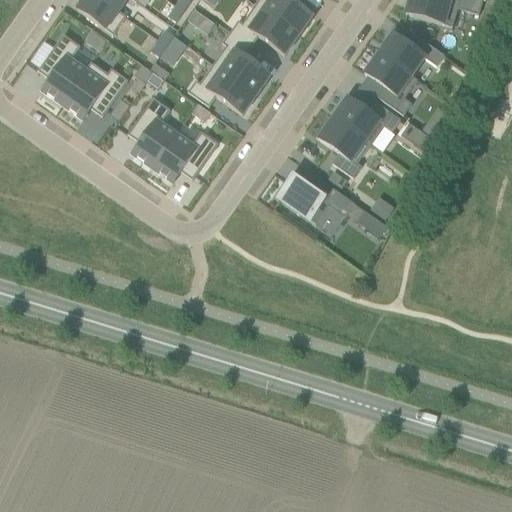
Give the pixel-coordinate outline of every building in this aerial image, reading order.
[(95,0),(85,0),(77,13),(113,39),(126,20),(118,15),(117,15),(95,0)] [(95,0),(117,15),(118,15),(128,1),(128,0),(95,0)] [(184,0),(180,0),(175,9),(179,12),(183,15),(190,4),(184,0)] [(215,0),(203,0),(202,2),(212,9),(217,1),(215,0)] [(260,0),(255,8),(298,39),(312,19),(286,1),(286,0),(260,0)] [(409,0),(405,17),(451,30),(457,11),(478,18),(483,0),(409,0)] [(238,24),(230,36),(251,50),(258,40),(284,58),(298,39),(255,8),(242,27),(238,24)] [(175,9),(167,20),(175,25),(183,15),(179,12),(175,9)] [(195,12),(187,23),(196,28),(203,18),(195,12)] [(165,33),(157,44),(165,49),(173,39),(165,33)] [(92,34),(85,44),(98,53),(105,43),(92,34)] [(226,49),(212,68),(255,99),(269,79),(243,61),(251,50),(230,36),(222,47),(226,49)] [(392,37),(378,57),(411,80),(411,79),(424,61),(436,70),(444,59),(418,41),(412,51),(392,37)] [(63,38),(37,75),(49,83),(41,94),(61,109),(86,74),(70,63),(79,50),(63,38)] [(165,49),(159,58),(172,67),(186,48),(173,39),(165,49)] [(157,44),(150,54),(158,60),(159,58),(165,49),(157,44)] [(378,57),(364,77),(383,91),(376,100),(402,119),(411,107),(403,102),(417,83),(412,80),(378,57)] [(91,66),(61,109),(82,123),(90,112),(102,120),(127,84),(110,72),(107,77),(91,66)] [(154,66),(149,73),(152,75),(163,83),(168,76),(154,66)] [(195,84),(187,96),(208,111),(216,100),(242,118),(255,99),(212,68),(199,87),(195,84)] [(152,75),(146,84),(157,91),(163,83),(152,75)] [(347,101),(332,121),(370,147),(382,156),(394,138),(391,135),(400,123),(374,104),(366,115),(347,101)] [(152,102),(127,138),(139,146),(131,158),(151,172),(176,138),(160,126),(169,114),(152,102)] [(121,103),(110,117),(118,123),(129,108),(121,103)] [(197,107),(191,115),(204,125),(210,116),(197,107)] [(332,121),(317,142),(338,157),(331,167),(352,182),(361,170),(357,167),(370,147),(332,121)] [(421,134),(412,147),(428,158),(435,144),(421,134)] [(176,138),(151,172),(172,186),(180,175),(192,184),(217,147),(201,136),(191,149),(176,138)] [(333,174),(327,182),(341,191),(346,184),(333,174)] [(287,185),(276,200),(315,227),(331,239),(344,221),(354,207),(319,182),(312,192),(297,181),(293,179),(292,178),(291,179),(287,185)] [(378,224),(370,235),(379,241),(387,230),(378,224)]
